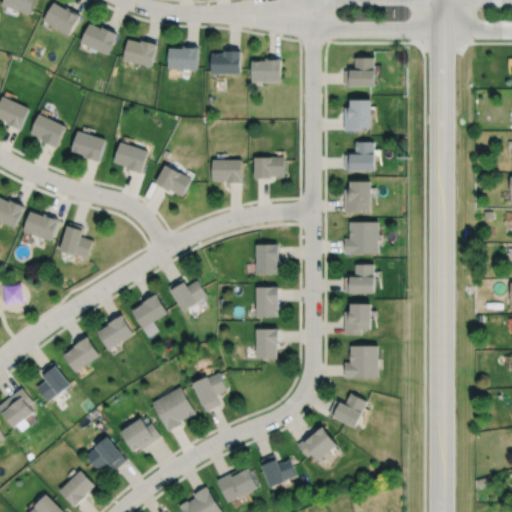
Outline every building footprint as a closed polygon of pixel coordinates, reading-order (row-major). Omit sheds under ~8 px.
[(4,0),(3,4),(31,13),(35,0),(4,0)] [(44,19),(69,34),(80,15),(68,7),(67,9),(54,1),(44,19)] [(81,42),(108,54),(117,33),(103,27),(102,28),(90,22),(81,42)] [(123,59),(153,66),(158,44),(142,40),(142,42),(128,39),(123,59)] [(169,47),(168,68),(198,69),(199,46),(183,45),(183,47),(169,47)] [(212,73),(241,73),(241,51),(225,50),(225,52),(212,52),(212,73)] [(345,86),(376,86),(376,69),(375,69),(375,57),(356,57),(356,69),(345,69),(345,86)] [(252,60),(252,80),(281,80),(281,58),(266,58),(266,60),(252,60)] [(0,103),(0,117),(8,121),(8,122),(20,128),(29,108),(3,96),(0,103)] [(345,130),(362,130),(362,128),(371,127),(371,120),(372,120),(372,99),(352,100),(352,107),(351,107),(351,108),(345,108),(345,130)] [(31,132),(43,138),(42,139),(57,146),(66,126),(39,113),(31,132)] [(72,150),(86,155),(85,156),(99,160),(106,139),(78,130),(72,150)] [(115,161),(128,165),(128,167),(142,172),(149,151),(121,141),(115,161)] [(345,170),(376,170),(376,154),(375,154),(375,141),(356,141),(356,154),(345,154),(345,170)] [(255,177),(271,177),(271,175),(284,175),(285,157),(255,157),(255,177)] [(213,179),(227,179),(227,181),(242,181),(242,159),(213,159),(213,179)] [(156,182),(170,190),(171,189),(182,195),(192,178),(166,164),(156,182)] [(345,212),(362,212),(362,209),(371,209),(371,201),(372,201),(372,181),(352,181),(352,189),(345,189),(345,212)] [(0,219),(15,227),(25,206),(11,200),(10,201),(0,196),(0,219)] [(24,230),(51,240),(59,217),(46,213),(45,215),(31,210),(24,230)] [(60,250),(76,254),(76,253),(88,256),(92,240),(81,237),(84,226),(68,221),(60,250)] [(345,253),(380,252),(380,221),(351,221),(351,238),(345,238),(345,253)] [(257,244),(257,273),(277,273),(277,259),(278,259),(278,244),(257,244)] [(345,291),(376,291),(376,276),(375,276),(375,264),(356,264),(356,276),(345,276),(345,291)] [(169,286),(184,311),(198,302),(197,301),(208,295),(198,280),(188,286),(182,278),(169,286)] [(257,287),(257,316),(277,315),(277,302),(278,302),(278,287),(257,287)] [(132,310),(142,328),(169,312),(158,293),(143,301),(144,303),(132,310)] [(345,334),(362,334),(362,328),(370,328),(370,321),(372,321),(372,302),(351,302),(351,310),(350,310),(350,311),(345,311),(345,334)] [(98,331),(109,349),(134,333),(123,315),(109,323),(109,324),(98,331)] [(257,357),(277,357),(277,344),(278,344),(278,329),(257,329),(257,357)] [(64,355),(76,372),(101,354),(88,336),(75,345),(76,346),(64,355)] [(345,377),(379,377),(379,346),(351,345),(351,352),(351,361),(351,362),(345,362),(345,377)] [(37,388),(48,401),(57,393),(58,394),(71,384),(54,361),(41,371),(47,380),(37,388)] [(194,383),(206,410),(221,404),(217,394),(228,389),(221,372),(209,377),(209,376),(194,383)] [(153,402),(169,430),(182,423),(180,420),(188,416),(189,417),(197,413),(181,386),(153,402)] [(0,405),(0,409),(15,427),(34,411),(29,406),(34,401),(23,387),(0,405)] [(328,414),(356,427),(363,412),(368,400),(351,392),(346,403),(335,398),(328,414)] [(121,432),(134,451),(140,446),(142,448),(161,435),(153,422),(148,426),(142,417),(121,432)] [(298,444),(309,457),(313,453),(319,461),(339,444),(324,426),(306,441),(304,439),(298,444)] [(87,455),(99,469),(109,461),(115,469),(127,459),(108,436),(95,446),(96,447),(87,455)] [(261,460),(272,486),(287,480),(286,479),(297,475),(290,458),(280,463),(276,454),(261,460)] [(218,479),(229,502),(259,487),(250,468),(235,476),(233,472),(218,479)] [(60,490),(75,506),(87,495),(86,494),(96,485),(81,470),(60,490)] [(180,505),(184,511),(224,511),(207,486),(195,494),(196,497),(189,502),(188,500),(180,505)] [(30,511),(36,506),(35,505),(47,494),(65,511),(30,511)]
